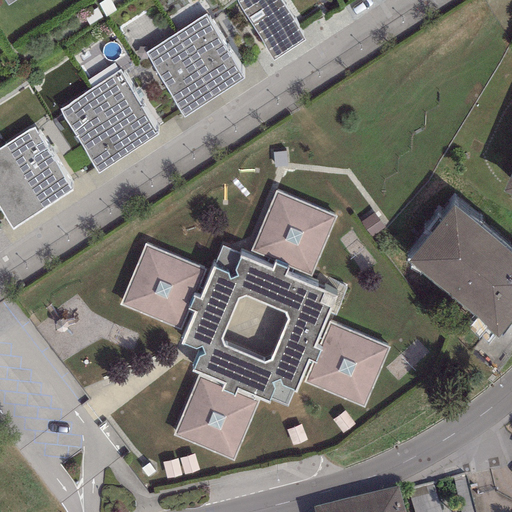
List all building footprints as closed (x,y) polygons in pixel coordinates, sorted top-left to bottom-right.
[(280,0),(236,0),(235,1),(273,60),(306,40),(280,0)] [(175,34),(212,98),(244,79),(205,15),(175,34)] [(212,98),(175,34),(144,53),(182,116),(212,98)] [(88,91),(128,154),(158,135),(117,72),(88,91)] [(128,154),(88,91),(58,110),(99,172),(128,154)] [(33,127),(3,146),(42,209),(73,190),(33,127)] [(0,208),(12,228),(42,209),(3,146),(0,148),(0,208)] [(511,169),(502,192),(511,196),(511,169)] [(180,343),(195,349),(201,347),(204,355),(198,357),(192,371),(224,384),(223,387),(198,377),(172,436),(232,461),(256,402),(235,393),(236,389),(268,402),(270,398),(287,406),(293,392),(295,393),(309,361),(312,362),(304,382),(363,407),(388,347),(329,323),(318,348),(315,346),(335,298),(284,277),(288,267),(309,276),(335,216),(275,191),(249,253),(274,264),(271,270),(239,256),(240,254),(222,246),(199,299),(194,296),(205,270),(145,245),(120,305),(180,330),(188,309),(194,311),(180,343)] [(511,318),(511,255),(454,206),(407,261),(497,337),(511,318)] [(440,511),(432,482),(407,490),(413,511),(440,511)] [(404,511),(398,486),(313,507),(313,511),(404,511)]
